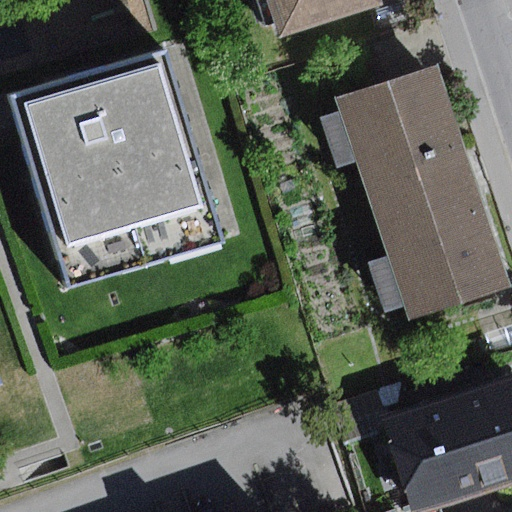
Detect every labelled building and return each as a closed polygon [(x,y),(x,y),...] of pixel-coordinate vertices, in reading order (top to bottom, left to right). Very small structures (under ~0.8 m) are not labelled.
[(377,0),(265,0),(279,42),(381,9),(377,0)] [(174,55),(4,102),(58,297),(228,250),(174,55)] [(511,278),(443,67),(341,100),(413,323),(511,290),(511,278)] [(511,326),(486,333),(491,353),(511,346),(511,326)] [(0,362),(0,388),(8,385),(0,362)] [(511,376),(457,394),(489,496),(511,489),(511,376)] [(370,391),(326,406),(338,443),(383,429),(370,391)] [(457,394),(382,418),(411,511),(443,511),(489,496),(457,394)]
